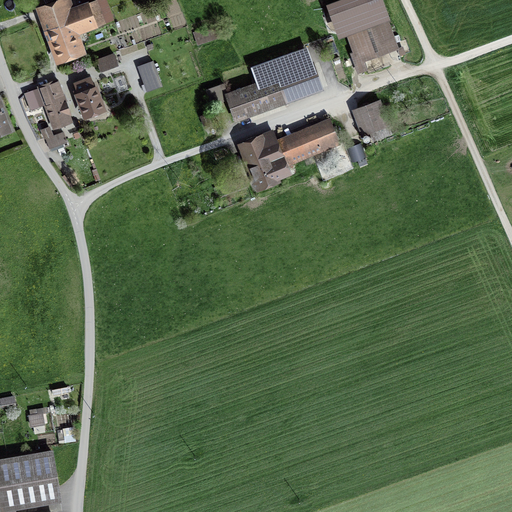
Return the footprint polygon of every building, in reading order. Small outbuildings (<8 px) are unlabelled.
[(59,1),(42,7),(60,58),(78,51),(71,32),(102,21),(94,0),(72,8),(71,7),(63,10),(59,1)] [(378,0),(358,0),(331,10),(340,34),(346,31),(354,53),(351,54),(358,71),(366,68),(363,59),(396,46),(378,0)] [(214,27),(195,34),(198,41),(217,35),(214,27)] [(223,83),(207,89),(212,103),(228,97),(236,118),(320,87),(311,63),(305,65),(299,49),(250,67),(256,82),(227,93),(223,83)] [(112,53),(96,59),(100,70),(116,63),(112,53)] [(153,61),(139,66),(149,91),(162,86),(153,61)] [(91,77),(73,83),(84,115),(102,109),(91,77)] [(54,80),(40,85),(54,126),(68,121),(61,101),(64,100),(63,97),(60,98),(54,80)] [(379,100),(359,107),(367,130),(370,129),(373,139),(391,133),(379,100)] [(0,133),(9,130),(0,107),(0,133)] [(48,125),(41,127),(44,137),(46,137),(49,145),(65,140),(62,131),(51,134),(48,125)] [(272,132),(246,142),(249,150),(246,151),(260,187),(277,180),(276,177),(287,172),(286,168),(293,166),(291,161),(302,157),(306,167),(316,163),(312,153),(337,143),(331,127),(278,148),(272,132)] [(360,140),(347,144),(352,159),(365,156),(360,140)] [(13,396),(1,398),(2,406),(15,403),(13,396)] [(42,413),(29,415),(31,425),(44,423),(42,413)] [(0,511),(13,511),(13,508),(60,500),(51,450),(0,458),(0,511)]
